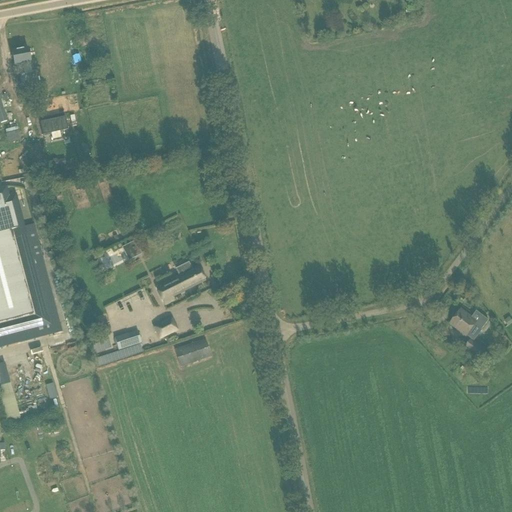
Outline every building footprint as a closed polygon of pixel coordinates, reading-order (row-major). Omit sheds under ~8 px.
[(12,52),(14,62),(14,64),(21,63),(23,72),(32,70),(27,49),(12,52)] [(45,148),(58,145),(54,122),(41,124),(45,148)] [(1,196),(0,196),(0,338),(42,327),(50,325),(35,267),(33,259),(42,257),(35,231),(27,233),(25,229),(25,227),(18,201),(3,205),(1,196)] [(122,248),(128,261),(141,255),(135,242),(122,248)] [(205,279),(198,266),(192,270),(188,263),(175,270),(178,274),(178,276),(155,288),(157,291),(156,292),(161,301),(162,303),(206,281),(205,279)] [(461,310),(450,324),(465,336),(473,325),(481,331),(487,322),(476,313),(471,318),(461,310)] [(170,319),(154,327),(159,339),(176,330),(170,319)] [(141,342),(137,331),(114,339),(118,350),(141,342)] [(205,340),(175,350),(181,367),(211,357),(205,340)] [(487,353),(471,340),(465,348),(481,360),(487,353)] [(6,362),(0,363),(0,401),(5,423),(18,420),(6,362)] [(52,384),(46,386),(50,400),(56,398),(52,384)]
